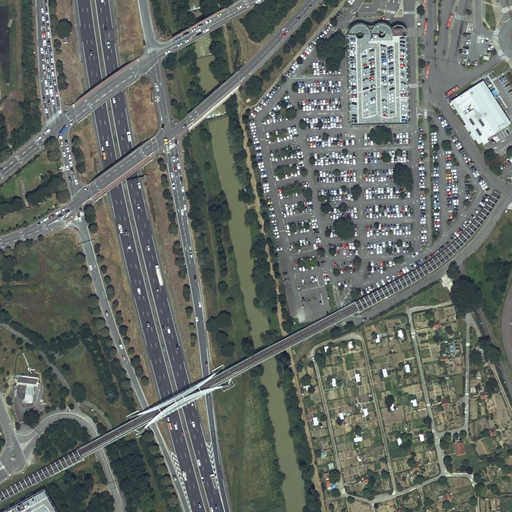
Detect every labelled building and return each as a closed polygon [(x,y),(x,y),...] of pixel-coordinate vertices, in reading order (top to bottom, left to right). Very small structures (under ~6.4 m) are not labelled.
[(410,122),(406,31),(406,29),(405,28),(404,26),(402,25),(400,25),(397,26),(396,27),(395,29),(393,33),(392,30),(389,27),(384,25),(380,26),(377,27),(376,28),(375,30),(374,32),(372,35),(371,32),(371,30),(368,26),(363,24),(359,25),(356,26),(354,27),(353,29),(351,31),(351,35),(351,39),(353,123),(410,122)] [(495,100),(482,81),(452,101),(464,120),(495,100)] [(496,101),(495,100),(464,120),(480,144),(485,140),(488,137),(477,120),(499,106),(496,101)] [(499,106),(477,120),(488,137),(510,123),(499,106)] [(18,373),(16,383),(38,386),(39,376),(18,373)] [(369,402),(368,395),(355,396),(355,403),(369,402)] [(497,450),(494,438),(483,440),(485,453),(497,450)] [(455,445),(457,455),(466,453),(464,443),(455,445)] [(60,511),(46,488),(1,511),(60,511)]
